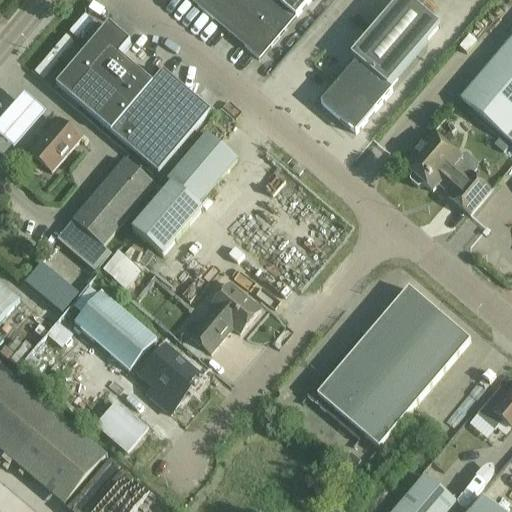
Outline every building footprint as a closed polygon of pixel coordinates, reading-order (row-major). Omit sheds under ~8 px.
[(312,0),(186,0),(260,62),(312,0)] [(357,65),(321,107),(356,136),(392,94),(388,90),(440,30),(405,0),(402,0),(351,59),(357,65)] [(56,90),(68,99),(158,176),(211,115),(163,74),(152,87),(119,59),(130,46),(109,28),(56,90)] [(66,56),(84,38),(74,30),(57,48),(66,56)] [(288,32),(283,46),(296,51),(301,37),(288,32)] [(511,42),(461,103),(507,142),(511,146),(511,42)] [(42,68),(56,74),(62,60),(48,53),(42,68)] [(45,120),(24,102),(0,129),(0,145),(13,156),(45,120)] [(58,126),(29,159),(52,179),(81,145),(58,126)] [(466,159),(460,160),(432,137),(404,170),(412,177),(411,184),(418,190),(424,188),(433,195),(439,187),(451,198),(449,201),(470,219),(491,194),(471,177),(475,173),(476,167),(466,159)] [(209,141),(170,186),(175,190),(133,236),(164,262),(205,216),(200,212),(240,167),(209,141)] [(261,169),(286,193),(302,176),(277,152),(261,169)] [(104,252),(156,192),(125,165),(73,226),(104,252)] [(137,287),(153,268),(128,246),(111,265),(137,287)] [(0,287),(0,328),(20,304),(0,287)] [(240,338),(261,314),(230,288),(210,312),(211,314),(189,340),(211,359),(233,332),(240,338)] [(362,337),(308,400),(360,444),(365,439),(380,452),(471,345),(410,292),(367,342),(362,337)] [(131,375),(157,344),(102,297),(76,328),(131,375)] [(141,380),(152,390),(146,397),(171,419),(202,382),(166,351),(141,380)] [(0,453),(65,509),(107,460),(0,368),(0,453)] [(495,397),(477,419),(495,434),(503,424),(511,432),(511,396),(504,405),(495,397)] [(129,457),(148,434),(118,408),(98,431),(129,457)] [(425,479),(397,511),(450,511),(456,505),(425,479)] [(495,511),(484,503),(475,511),(495,511)]
